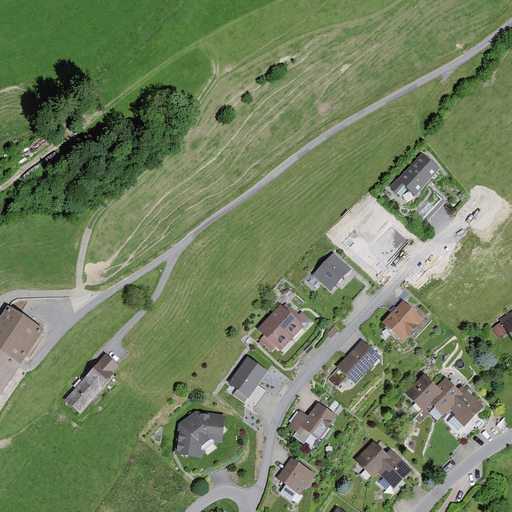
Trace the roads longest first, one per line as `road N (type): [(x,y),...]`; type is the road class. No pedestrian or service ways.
road 1 (track): [(88,305),(349,119),(450,66),(511,22)]
road 2 (track): [(200,43),(214,54),(213,82),(182,134),(95,215),(81,260),(79,289),(88,305),(41,353)]
road 3 (residential): [(252,504),(273,423),(294,386),(446,226)]
